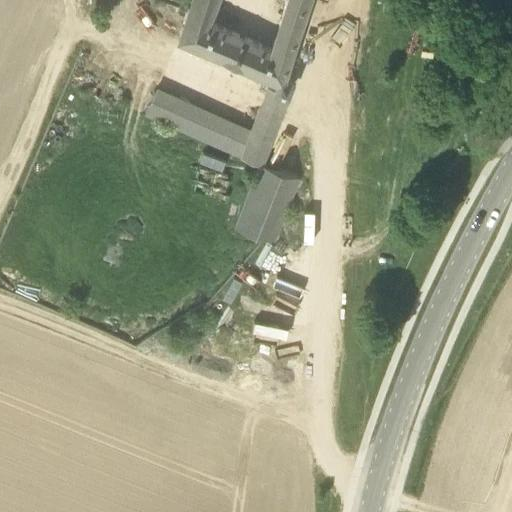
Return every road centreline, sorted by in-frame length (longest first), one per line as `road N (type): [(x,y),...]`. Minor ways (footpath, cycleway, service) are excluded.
road 1 (unknown): [(0,187),(73,24),(234,87)]
road 2 (tertiary): [(373,489),(428,335),(511,170)]
road 3 (unknown): [(318,413),(176,369),(0,299)]
